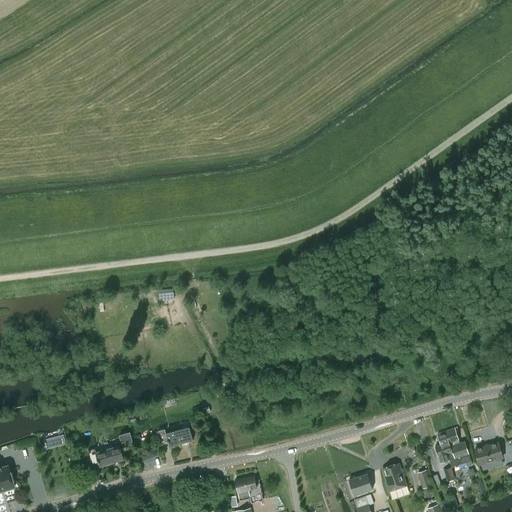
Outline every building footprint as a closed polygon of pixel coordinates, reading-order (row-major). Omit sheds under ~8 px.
[(169,447),(193,441),(189,427),(166,433),(165,429),(158,431),(161,444),(168,443),(169,447)] [(456,427),(446,430),(452,450),(447,452),(449,458),(452,467),(466,462),(467,465),(472,464),(471,461),(468,452),(464,441),(459,443),(455,430),(457,430),(457,428),(456,427)] [(441,444),(435,446),(440,461),(449,458),(447,452),(452,450),(446,430),(437,433),(438,434),(441,444)] [(129,433),(118,436),(123,451),(134,448),(133,442),(129,433)] [(49,438),(44,440),(46,449),(52,447),(49,438)] [(475,449),(480,465),(503,459),(498,442),(475,449)] [(100,466),(123,459),(119,446),(96,452),(95,449),(88,451),(91,464),(99,462),(100,466)] [(147,451),(140,453),(143,460),(147,459),(149,455),(147,451)] [(383,468),(387,480),(385,481),(388,490),(390,489),(392,490),(395,489),(396,487),(405,484),(398,462),(383,468)] [(7,466),(0,467),(0,491),(13,488),(7,466)] [(451,467),(446,468),(444,469),(447,480),(454,478),(451,467)] [(426,470),(417,472),(421,484),(430,481),(426,470)] [(367,473),(353,478),(348,480),(354,495),(372,488),(367,473)] [(252,475),(235,479),(237,488),(237,491),(238,491),(239,496),(250,494),(250,497),(251,500),(252,504),(264,502),(260,486),(257,486),(256,484),(254,475),(252,475)] [(454,497),(443,500),(446,511),(455,508),(454,505),(456,504),(454,497)]
